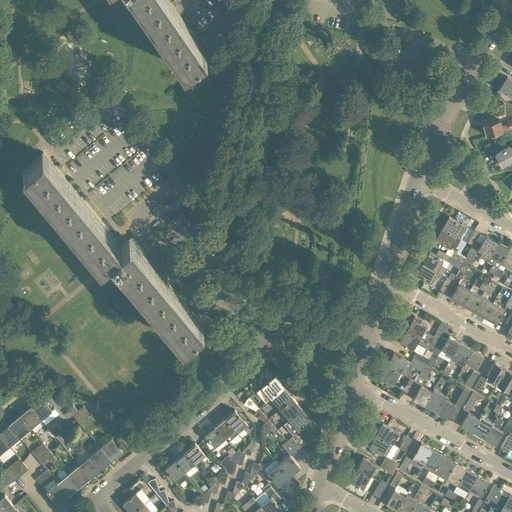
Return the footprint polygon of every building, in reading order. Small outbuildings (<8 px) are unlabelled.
[(134,0),(183,70),(205,54),(167,0),(134,0)] [(212,70),(204,58),(184,72),(193,84),(212,70)] [(499,88),(511,96),(511,79),(507,76),(499,88)] [(511,127),(511,119),(507,121),(508,124),(501,126),(499,119),(483,123),(486,135),(511,127)] [(511,146),(510,148),(509,146),(496,153),(502,165),(508,161),(509,164),(511,161),(511,146)] [(22,170),(25,174),(99,263),(109,256),(181,342),(202,325),(141,250),(142,249),(137,244),(137,243),(139,241),(139,240),(134,234),(132,232),(131,232),(133,235),(121,244),(120,242),(118,243),(42,152),(22,170)] [(443,227),(461,238),(467,227),(462,224),(463,223),(449,215),(443,227)] [(461,238),(443,227),(436,239),(449,247),(454,250),(461,238)] [(467,241),(473,245),(475,240),(480,232),(474,229),(467,241)] [(480,257),(486,261),(497,242),(485,235),(481,243),(475,240),(473,245),(469,250),(466,255),(465,257),(462,262),(468,266),(478,249),(478,250),(482,252),(480,257)] [(497,242),(486,261),(492,264),(488,271),(494,274),(498,267),(508,248),(497,242)] [(511,268),(511,250),(508,248),(498,267),(503,270),(506,265),(511,269),(511,268)] [(453,250),(450,255),(462,262),(465,257),(453,250)] [(429,251),(422,263),(442,274),(446,267),(439,264),(442,258),(429,251)] [(462,262),(450,255),(447,262),(459,268),(462,262)] [(461,279),(468,266),(462,262),(459,268),(459,269),(456,275),(461,279)] [(442,274),(422,263),(416,274),(429,282),(433,284),(436,279),(438,280),(442,274)] [(498,267),(494,274),(499,277),(503,270),(498,267)] [(439,289),(445,292),(452,280),(446,276),(439,289)] [(483,281),(479,288),(484,291),(488,284),(483,281)] [(462,303),(470,289),(458,283),(451,296),(462,303)] [(494,287),(488,284),(484,291),(490,294),(494,287)] [(462,303),(474,309),(481,296),(470,289),(462,303)] [(486,316),(493,302),(481,296),(474,309),(486,316)] [(493,302),(486,316),(497,322),(505,309),(493,302)] [(406,329),(420,337),(424,330),(427,324),(413,317),(406,329)] [(421,354),(425,348),(416,343),(420,337),(406,329),(399,342),(413,349),(416,351),(413,356),(426,363),(428,358),(421,354)] [(429,343),(435,346),(441,336),(442,333),(437,330),(433,336),(429,343)] [(452,355),(460,341),(449,335),(446,340),(441,336),(435,346),(433,350),(428,358),(426,363),(432,366),(438,354),(439,354),(442,349),(452,355)] [(426,346),(433,350),(435,346),(429,343),(420,337),(416,343),(425,348),(426,346)] [(463,364),(472,348),(460,341),(452,355),(451,357),(463,364)] [(484,355),(472,348),(463,364),(461,368),(466,371),(470,365),(476,368),(484,355)] [(386,364),(400,372),(407,359),(393,352),(386,364)] [(421,371),(426,363),(413,356),(410,362),(409,364),(413,366),(421,371)] [(488,374),(485,379),(484,381),(485,381),(494,387),(497,383),(506,367),(494,361),(487,374),(488,374)] [(426,375),(432,366),(426,363),(421,371),(419,374),(418,376),(425,380),(427,376),(426,375)] [(400,372),(386,364),(379,377),(393,384),(400,372)] [(442,373),(447,375),(451,369),(446,367),(442,373)] [(509,390),(511,384),(511,370),(506,367),(497,383),(509,390)] [(471,386),(478,374),(473,371),(466,383),(471,386)] [(438,380),(443,382),(447,375),(442,373),(438,380)] [(271,398),(284,387),(274,375),(261,386),(271,398)] [(479,391),(485,381),(484,381),(485,379),(480,376),(473,388),(479,391)] [(409,393),(410,391),(416,381),(410,377),(403,390),(409,393)] [(55,392),(48,384),(44,388),(50,396),(55,392)] [(432,391),(421,384),(416,394),(413,398),(424,404),(432,391)] [(280,408),(293,398),(284,387),(271,398),(280,408)] [(448,418),(454,407),(459,410),(470,390),(464,387),(455,404),(445,398),(437,411),(448,418)] [(434,388),(432,391),(424,404),(437,411),(445,398),(446,395),(434,388)] [(495,403),(497,403),(500,405),(506,395),(498,391),(494,397),(497,399),(495,403)] [(473,392),(465,405),(471,408),(478,395),(473,392)] [(41,396),(30,405),(41,419),(52,410),(41,396)] [(247,399),(244,404),(256,410),(259,408),(250,397),(247,399)] [(293,398),(280,408),(289,420),(302,409),(293,398)] [(502,406),(500,405),(497,403),(493,411),(495,412),(492,418),(495,419),(499,411),(502,406)] [(30,405),(19,414),(30,428),(41,419),(30,405)] [(76,409),(74,406),(73,405),(69,408),(73,414),(77,410),(76,409)] [(87,410),(83,405),(77,410),(73,414),(72,414),(76,419),(87,410)] [(268,419),(259,408),(256,410),(254,415),(265,421),(268,419)] [(234,409),(224,418),(238,434),(248,425),(234,409)] [(311,419),(302,409),(289,420),(298,430),(311,419)] [(76,419),(80,423),(91,414),(87,410),(76,419)] [(472,431),(479,417),(468,411),(461,425),(472,431)] [(503,431),(498,428),(502,419),(498,417),(501,412),(499,411),(495,419),(493,422),(492,424),(484,438),(495,444),(503,431)] [(19,414),(8,423),(20,437),(30,428),(19,414)] [(83,428),(94,419),(91,414),(80,423),(83,428)] [(481,415),(479,417),(472,431),(484,438),(492,424),(493,422),(481,415)] [(238,434),(224,418),(214,426),(228,442),(238,434)] [(87,432),(98,423),(94,419),(83,428),(87,432)] [(265,421),(263,426),(274,432),(277,430),(268,419),(265,421)] [(382,422),(375,434),(393,444),(396,437),(400,432),(382,422)] [(8,423),(0,430),(0,435),(9,446),(20,437),(8,423)] [(228,442),(214,426),(204,434),(214,446),(224,438),(228,442)] [(511,432),(509,431),(500,447),(507,451),(511,443),(511,432)] [(386,456),(393,444),(375,434),(369,446),(386,456)] [(0,453),(9,446),(0,435),(0,453)] [(406,435),(399,447),(405,451),(412,439),(406,435)] [(286,441),(292,448),(295,452),(300,447),(291,436),(286,441)] [(100,446),(111,459),(122,450),(111,437),(100,446)] [(250,455),(254,444),(251,441),(242,450),(245,454),(245,453),(250,455)] [(282,445),(288,452),(289,453),(291,455),(295,452),(292,448),(286,441),(282,445)] [(31,451),(32,452),(35,456),(46,446),(43,442),(31,451)] [(185,450),(195,463),(205,454),(195,442),(185,450)] [(421,442),(413,456),(424,463),(432,448),(421,442)] [(50,451),(46,446),(35,456),(39,460),(50,451)] [(100,468),(111,459),(100,446),(89,455),(100,468)] [(444,455),(432,448),(424,463),(423,465),(434,471),(444,455)] [(80,461),(89,453),(85,449),(76,457),(80,461)] [(185,471),(195,463),(185,450),(175,459),(185,471)] [(241,452),(238,454),(233,460),(236,464),(237,463),(242,464),(245,454),(242,450),(241,452)] [(54,455),(50,451),(39,460),(43,464),(54,455)] [(225,469),(233,461),(233,460),(238,454),(235,451),(229,456),(228,454),(219,462),(225,469)] [(289,453),(278,463),(289,476),(300,467),(291,455),(289,453)] [(43,464),(47,469),(58,460),(54,455),(43,464)] [(89,455),(78,464),(90,477),(100,468),(89,455)] [(455,461),(444,455),(434,471),(446,478),(455,461)] [(356,468),(370,476),(376,464),(363,456),(356,468)] [(394,460),(386,456),(383,461),(395,468),(398,463),(394,460)] [(399,468),(405,471),(409,463),(411,459),(406,456),(399,468)] [(23,462),(19,458),(14,461),(23,472),(28,469),(23,462)] [(174,480),(185,471),(175,459),(164,468),(174,480)] [(233,460),(233,461),(225,469),(225,470),(228,472),(229,472),(233,474),(236,464),(233,460)] [(10,465),(19,476),(23,472),(14,461),(10,465)] [(261,466),(259,463),(253,461),(250,472),(253,475),(261,466)] [(392,474),(395,468),(383,461),(380,467),(392,474)] [(466,468),(455,461),(446,478),(457,484),(466,468)] [(278,485),(289,476),(278,463),(267,472),(278,485)] [(68,473),(79,486),(90,477),(78,464),(68,473)] [(6,470),(14,480),(19,476),(10,465),(5,469),(6,470)] [(363,488),(370,476),(356,468),(349,480),(363,488)] [(478,474),(466,468),(457,484),(468,490),(470,488),(478,474)] [(36,478),(40,483),(51,473),(47,469),(36,478)] [(6,485),(14,480),(6,470),(0,474),(0,477),(1,479),(0,480),(2,482),(3,482),(6,485)] [(217,479),(219,483),(220,482),(225,483),(228,472),(229,472),(228,472),(225,470),(217,479)] [(241,482),(245,484),(253,475),(250,472),(245,471),(241,482)] [(397,471),(390,484),(395,487),(403,474),(397,471)] [(79,486),(68,473),(57,481),(68,495),(79,486)] [(148,482),(151,479),(145,473),(142,476),(148,482)] [(489,481),(478,474),(470,488),(481,495),(489,481)] [(427,484),(430,479),(425,476),(422,482),(427,484)] [(156,478),(151,479),(148,482),(157,493),(160,491),(156,478)] [(208,489),(211,492),(211,491),(216,493),(219,483),(217,479),(208,489)] [(427,484),(431,487),(435,481),(430,479),(427,484)] [(232,491),(236,494),(245,484),(241,482),(236,480),(232,491)] [(57,504),(68,495),(57,481),(46,491),(57,504)] [(373,494),(379,497),(386,485),(380,481),(373,494)] [(397,509),(401,511),(411,511),(418,500),(422,493),(425,487),(420,484),(413,497),(407,493),(397,509)] [(270,485),(269,486),(266,488),(264,490),(265,491),(255,499),(265,511),(277,511),(282,509),(276,502),(281,498),(270,485)] [(487,497),(503,506),(511,511),(511,494),(510,493),(507,499),(497,494),(500,489),(493,485),(487,497)] [(166,504),(169,501),(165,489),(160,491),(157,493),(166,504)] [(208,502),(211,492),(208,489),(200,498),(202,501),(208,502)] [(386,503),(397,509),(407,493),(406,493),(405,495),(394,489),(386,503)] [(448,489),(445,495),(449,497),(453,491),(448,489)] [(228,490),(224,501),(222,503),(217,502),(213,511),(220,511),(225,507),(227,504),(230,501),(236,494),(232,491),(228,490)] [(457,494),(453,491),(449,497),(454,500),(457,494)] [(123,503),(130,511),(133,511),(145,503),(136,492),(123,503)] [(0,511),(5,511),(14,505),(5,494),(0,497),(0,511)] [(246,511),(265,511),(255,499),(252,497),(241,506),(246,511)] [(444,506),(448,500),(443,497),(440,503),(444,506)] [(478,499),(471,511),(472,511),(478,511),(481,508),(484,502),(478,499)] [(172,511),(177,511),(174,500),(169,501),(166,504),(172,511)] [(425,511),(429,506),(418,500),(411,511),(425,511)] [(449,509),(453,503),(448,500),(444,506),(449,509)] [(152,511),(145,503),(133,511),(152,511)]
